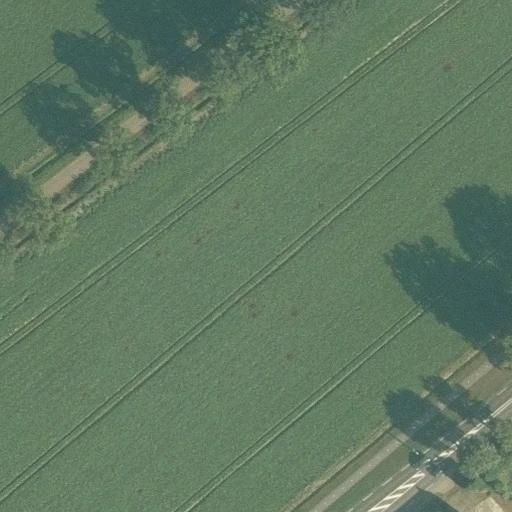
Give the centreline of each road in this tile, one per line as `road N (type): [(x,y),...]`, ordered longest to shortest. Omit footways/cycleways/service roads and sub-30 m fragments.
road 1 (unclassified): [(0,229),(301,0)]
road 2 (primary): [(472,435),(360,511)]
